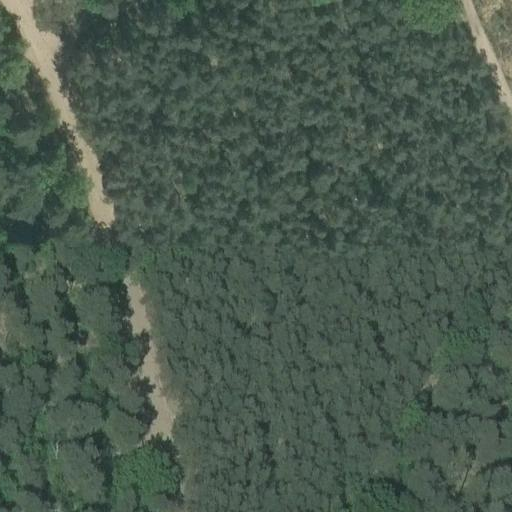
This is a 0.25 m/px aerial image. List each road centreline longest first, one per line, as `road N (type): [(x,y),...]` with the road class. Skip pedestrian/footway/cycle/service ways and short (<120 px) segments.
road 1 (track): [(17,0),(49,32),(107,193),(137,345),(186,511)]
road 2 (track): [(344,511),(443,348),(511,347)]
